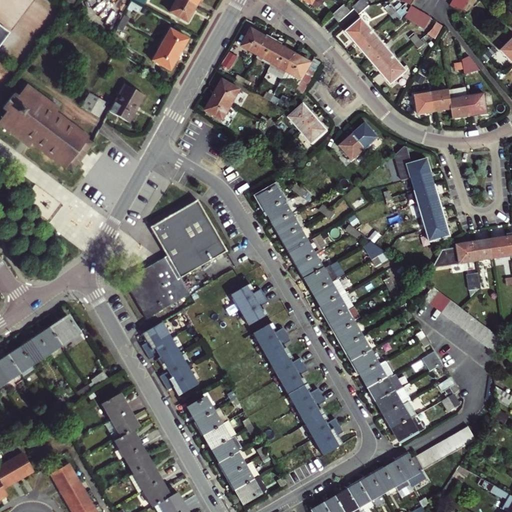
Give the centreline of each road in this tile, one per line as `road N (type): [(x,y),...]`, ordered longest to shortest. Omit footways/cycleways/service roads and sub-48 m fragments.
road 1 (residential): [(155,147),(231,198),(367,433),(353,461),(266,511)]
road 2 (residential): [(511,128),(458,143),(406,132),(276,0)]
road 3 (residential): [(219,511),(80,271)]
road 4 (residential): [(155,147),(239,0)]
road 5 (residential): [(80,271),(155,147)]
